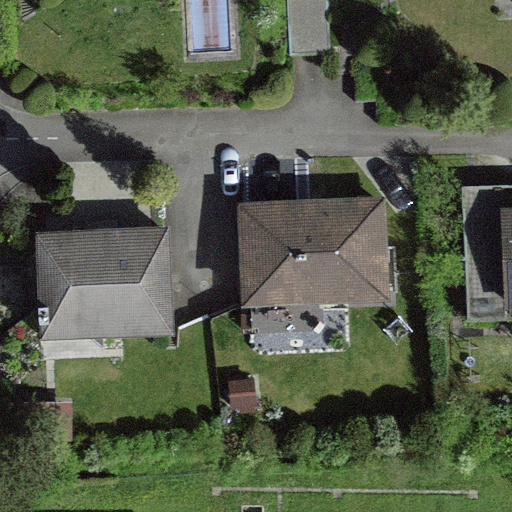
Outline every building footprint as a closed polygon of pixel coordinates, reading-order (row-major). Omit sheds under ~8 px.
[(329,0),(287,0),(290,54),(332,52),(329,0)] [(511,187),(463,189),(465,314),(511,312),(511,187)] [(387,189),(236,195),(240,300),(256,300),(256,305),(311,303),(310,298),(319,298),(320,309),(349,307),(348,295),(392,294),(387,189)] [(170,218),(35,223),(40,337),(45,337),(46,359),(124,356),(123,331),(175,328),(170,218)] [(229,378),(231,405),(238,405),(238,410),(256,408),(253,376),(229,378)] [(73,449),(73,397),(36,397),(36,407),(15,407),(15,449),(73,449)]
